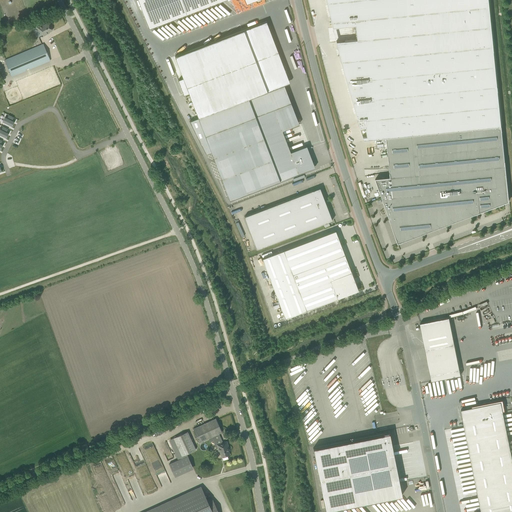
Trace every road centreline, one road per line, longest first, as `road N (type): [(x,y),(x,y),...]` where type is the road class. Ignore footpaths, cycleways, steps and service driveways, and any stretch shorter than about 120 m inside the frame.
road 1 (unclassified): [(297,0),(383,277)]
road 2 (unclassified): [(230,383),(191,259),(127,133)]
road 3 (unclassified): [(0,492),(230,383)]
road 4 (unclassified): [(383,277),(442,511)]
road 5 (residential): [(8,174),(2,157),(18,125),(49,109),(78,155),(127,133)]
road 6 (unclassified): [(127,133),(61,0)]
road 7 (unclassified): [(383,277),(511,229)]
road 8 (unclassified): [(263,511),(230,383)]
